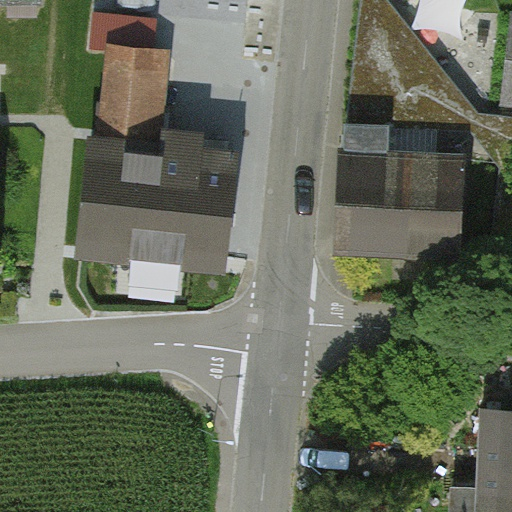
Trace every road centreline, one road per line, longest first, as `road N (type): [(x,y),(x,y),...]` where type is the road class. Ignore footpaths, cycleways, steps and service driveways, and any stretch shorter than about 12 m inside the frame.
road 1 (tertiary): [(275,354),(311,0)]
road 2 (residential): [(0,355),(156,346),(275,354)]
road 3 (residential): [(275,354),(511,360)]
road 4 (tertiary): [(260,511),(275,354)]
